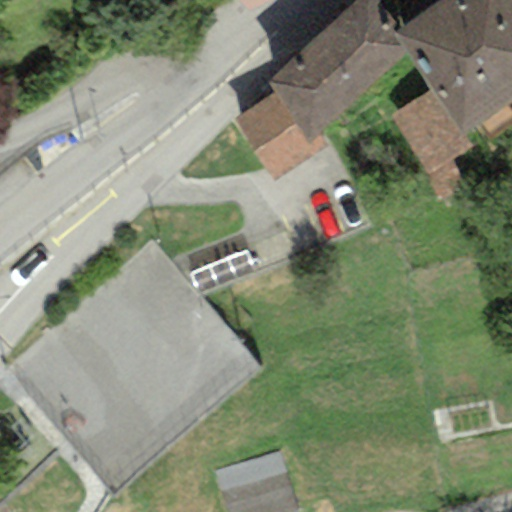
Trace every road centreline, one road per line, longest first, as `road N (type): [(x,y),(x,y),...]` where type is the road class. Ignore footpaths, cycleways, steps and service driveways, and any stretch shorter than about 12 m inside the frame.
road 1 (residential): [(0,343),(198,81)]
road 2 (residential): [(198,81),(0,232)]
road 3 (residential): [(198,81),(158,71),(116,77),(41,120),(0,132)]
